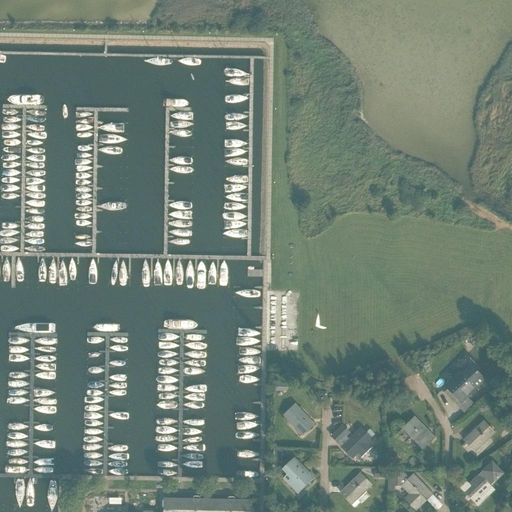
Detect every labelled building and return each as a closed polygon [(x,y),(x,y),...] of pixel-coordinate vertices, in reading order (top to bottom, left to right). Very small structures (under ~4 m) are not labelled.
[(272,338),(273,352),(294,351),(293,315),(286,316),(286,325),(279,325),(279,338),(272,338)] [(462,342),(466,347),(472,343),(468,337),(462,342)] [(469,364),(465,368),(445,387),(456,398),(461,404),(486,380),(469,364)] [(505,382),(502,378),(486,391),(489,395),(505,382)] [(401,402),(400,401),(398,399),(391,405),(396,410),(403,404),(401,402)] [(480,407),(485,412),(491,406),(486,401),(480,407)] [(306,433),(314,424),(295,405),(283,416),(297,430),(300,427),(306,433)] [(425,445),(433,437),(414,417),(403,428),(417,443),(420,440),(425,445)] [(480,447),(494,433),(483,421),(463,440),(471,449),(477,444),(480,447)] [(346,437),(350,433),(342,425),(330,437),(352,460),(358,454),(361,458),(372,448),(367,444),(372,439),(361,428),(349,439),(346,437)] [(282,449),(274,449),(273,461),(281,461),(282,449)] [(302,490),(313,478),(294,459),(282,470),(302,490)] [(482,470),(482,471),(462,490),(470,499),(476,493),(479,497),(487,488),(494,482),(495,483),(504,473),(491,461),(482,470)] [(385,470),(375,470),(375,478),(385,478),(385,470)] [(401,473),(393,473),(392,486),(401,486),(410,495),(405,499),(416,510),(432,495),(413,475),(408,480),(401,473)] [(357,499),(371,485),(360,474),(340,493),(354,507),(359,502),(357,499)] [(249,511),(250,500),(234,500),(234,498),(233,497),(229,497),(228,498),(228,500),(200,499),(200,497),(199,496),(194,496),(193,497),(193,499),(164,499),(164,500),(162,500),(162,507),(164,507),(163,511),(249,511)]
